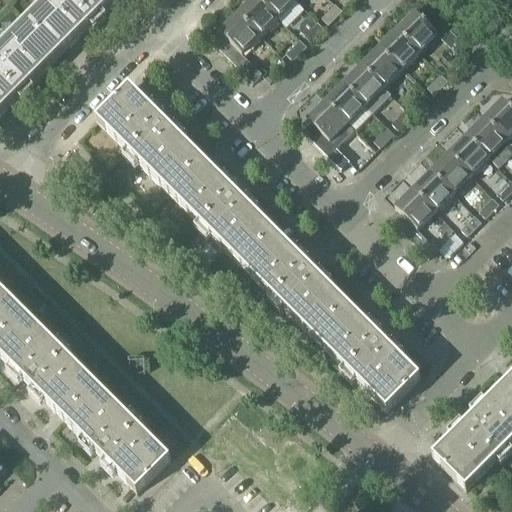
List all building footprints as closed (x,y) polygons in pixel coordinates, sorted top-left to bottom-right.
[(0,119),(119,0),(52,0),(0,52),(0,119)] [(289,0),(255,0),(254,1),(277,23),(295,5),(289,0)] [(346,12),(357,0),(343,0),(339,5),(346,12)] [(254,1),(237,19),(259,41),(277,23),(254,1)] [(328,29),(341,16),(335,9),(321,23),(328,29)] [(414,16),(395,35),(418,58),(437,39),(414,16)] [(219,37),(222,40),(241,59),(259,41),(237,19),(219,37)] [(317,27),(316,27),(311,23),(305,23),(300,28),(299,35),(304,39),(303,40),(310,47),(324,33),(317,27)] [(436,37),(437,37),(441,41),(440,42),(457,59),(465,50),(448,33),(447,34),(443,30),(436,37)] [(395,35),(378,53),(401,75),(418,58),(395,35)] [(241,59),(222,40),(213,48),(253,87),(261,79),(241,59)] [(285,58),(292,65),(306,51),(299,45),(285,58)] [(378,53),(360,71),(383,93),(401,75),(378,53)] [(342,89),(365,111),(371,117),(389,99),(383,93),(360,71),(342,89)] [(426,92),(433,99),(447,86),(440,79),(426,92)] [(342,89),(324,106),(347,129),(365,111),(342,89)] [(420,383),(243,206),(129,92),(96,126),(386,416),(420,383)] [(409,110),(415,117),(429,103),(422,97),(409,110)] [(502,104),(483,123),(506,146),(511,139),(511,114),(502,104)] [(307,124),(310,128),(329,147),(347,129),(324,106),(307,124)] [(391,128),(398,135),(411,121),(404,114),(391,128)] [(483,123),(465,141),(488,163),(506,146),(483,123)] [(329,147),(310,128),(302,136),(340,175),(349,167),(329,147)] [(373,146),(380,153),(393,139),(387,132),(373,146)] [(465,141),(447,159),(470,181),(488,163),(465,141)] [(447,159),(430,177),(452,199),(470,181),(447,159)] [(430,177),(412,194),(435,216),(452,199),(430,177)] [(496,198),(503,205),(511,195),(511,187),(509,185),(496,198)] [(394,212),(398,216),(417,235),(435,216),(412,194),(394,212)] [(478,216),(485,223),(498,209),(492,203),(478,216)] [(460,234),(467,241),(480,227),(474,221),(460,234)] [(420,237),(411,246),(428,263),(437,254),(420,237)] [(0,362),(136,498),(170,464),(0,294),(0,362)] [(511,381),(432,462),(465,495),(511,448),(511,381)]
